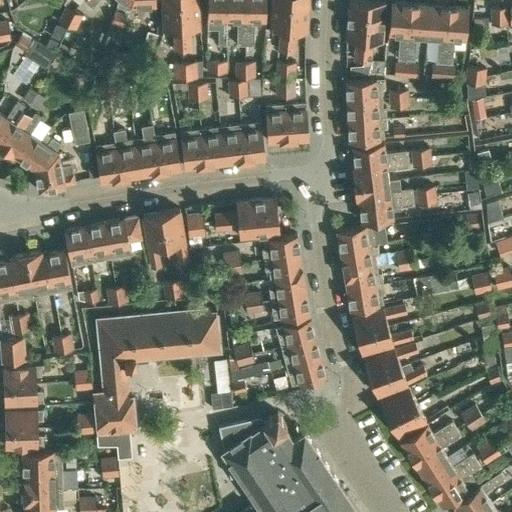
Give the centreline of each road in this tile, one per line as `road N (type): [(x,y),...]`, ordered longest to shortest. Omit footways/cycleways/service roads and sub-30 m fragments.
road 1 (residential): [(0,218),(310,173)]
road 2 (residential): [(310,173),(326,290),(349,379),(339,426)]
road 3 (residential): [(328,0),(327,157),(310,173)]
